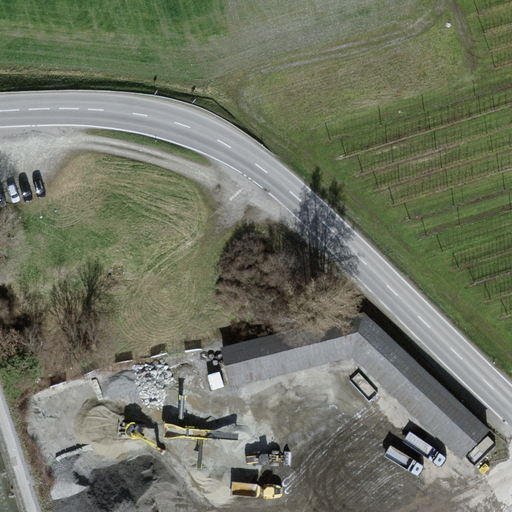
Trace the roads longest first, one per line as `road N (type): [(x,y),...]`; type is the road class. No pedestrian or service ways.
road 1 (tertiary): [(0,112),(120,113),(204,136),(278,186),(511,402)]
road 2 (track): [(243,160),(210,181),(75,144),(62,112)]
